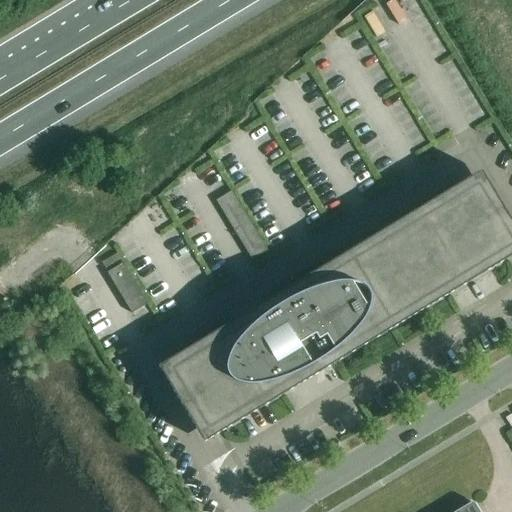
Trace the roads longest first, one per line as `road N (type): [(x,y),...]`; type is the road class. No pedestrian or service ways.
road 1 (motorway): [(0,141),(234,0)]
road 2 (residential): [(511,368),(282,511)]
road 3 (motorway): [(133,0),(0,80)]
